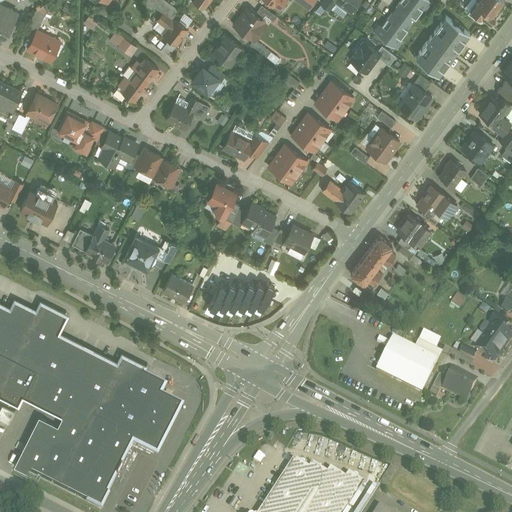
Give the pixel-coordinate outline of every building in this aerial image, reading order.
[(178,10),(164,0),(145,0),(143,3),(153,10),(155,7),(162,12),(156,19),(167,28),(175,18),(173,17),(178,10)] [(321,0),(320,2),(330,9),(336,1),(335,0),(321,0)] [(335,0),(336,1),(350,11),(358,0),(335,0)] [(400,0),(376,33),(394,46),(427,0),(400,0)] [(475,0),(468,11),(478,19),(481,15),(488,21),(494,13),(493,12),(502,0),(475,0)] [(18,13),(0,3),(0,37),(4,39),(18,13)] [(72,6),(66,3),(63,8),(69,11),(72,6)] [(262,4),(258,9),(268,17),(272,12),(262,4)] [(248,7),(241,17),(240,16),(234,24),(252,38),(258,29),(255,27),(262,18),(248,7)] [(35,10),(26,29),(35,33),(37,30),(45,15),(35,10)] [(92,14),(86,22),(96,28),(101,21),(92,14)] [(470,33),(447,15),(431,36),(415,57),(438,75),(470,33)] [(167,28),(163,34),(176,44),(188,29),(175,18),(167,28)] [(37,30),(35,33),(28,48),(36,53),(37,52),(50,59),(51,60),(60,41),(37,30)] [(118,40),(113,36),(110,40),(118,46),(125,37),(122,35),(118,40)] [(226,35),(213,52),(230,65),(243,47),(226,35)] [(136,46),(125,37),(118,46),(130,55),(136,46)] [(264,46),(254,39),(250,44),(260,51),(264,46)] [(364,40),(360,46),(358,45),(353,53),(354,54),(350,60),(367,72),(381,53),(364,40)] [(159,69),(144,58),(141,63),(137,60),(132,68),(136,70),(132,75),(133,76),(144,84),(146,85),(159,69)] [(511,60),(503,71),(511,78),(511,60)] [(218,68),(208,61),(205,66),(214,73),(218,68)] [(400,71),(407,76),(414,68),(407,63),(400,71)] [(431,81),(420,73),(412,83),(414,84),(424,91),(431,81)] [(144,84),(133,76),(131,80),(126,76),(119,85),(122,88),(120,90),(134,101),(145,87),(143,86),(144,84)] [(511,83),(506,79),(497,91),(507,99),(511,92),(511,83)] [(0,107),(11,86),(0,80),(0,107)] [(354,97),(331,80),(323,91),(346,108),(354,97)] [(414,84),(409,91),(411,92),(406,99),(404,98),(399,105),(417,118),(432,96),(424,91),(414,84)] [(11,86),(0,107),(0,114),(8,119),(9,119),(13,110),(22,92),(11,86)] [(346,108),(323,91),(315,102),(338,119),(346,108)] [(37,93),(28,112),(31,113),(47,122),(57,103),(37,93)] [(501,97),(498,100),(492,96),(486,103),(488,104),(480,115),(493,124),(493,125),(503,132),(510,121),(505,117),(509,111),(506,109),(510,104),(501,97)] [(186,109),(175,103),(166,118),(185,128),(192,113),(193,112),(192,112),(199,101),(192,97),(186,109)] [(199,101),(192,112),(193,112),(192,113),(204,119),(210,106),(199,101)] [(13,110),(9,119),(8,119),(7,121),(14,124),(19,113),(13,110)] [(273,118),(284,125),(289,116),(278,110),(273,118)] [(396,121),(381,110),(377,116),(391,127),(396,121)] [(25,116),(19,113),(14,124),(12,128),(22,133),(31,113),(28,112),(25,116)] [(330,129),(308,112),(300,123),(322,140),(330,129)] [(219,121),(226,125),(231,116),(224,113),(219,121)] [(68,115),(66,114),(58,130),(65,134),(63,138),(69,141),(70,139),(77,142),(76,146),(85,151),(92,137),(86,133),(87,131),(82,128),(85,123),(68,114),(68,115)] [(45,127),(47,123),(37,118),(35,122),(45,127)] [(104,128),(92,122),(87,131),(86,133),(92,137),(98,139),(104,128)] [(322,140),(300,123),(292,134),(314,151),(322,140)] [(231,133),(223,147),(244,158),(248,151),(252,142),(252,141),(242,136),(245,129),(235,124),(231,133)] [(110,131),(104,128),(98,139),(104,142),(110,132),(110,131)] [(399,141),(381,128),(374,137),(392,151),(399,141)] [(493,144),(475,130),(470,137),(471,138),(463,148),(462,147),(480,161),(481,161),(479,159),(486,150),(488,151),(493,144)] [(511,132),(509,130),(500,141),(507,147),(509,148),(511,143),(511,132)] [(110,132),(104,142),(102,146),(108,149),(104,157),(114,162),(113,165),(114,166),(119,155),(129,159),(133,152),(137,143),(124,137),(123,139),(110,132)] [(269,141),(255,134),(252,141),(252,142),(248,151),(258,156),(269,141)] [(392,151),(374,137),(366,148),(385,161),(392,151)] [(307,160),(285,144),(277,155),(299,171),(307,160)] [(150,150),(144,147),(139,155),(135,163),(141,165),(139,168),(153,175),(153,176),(153,177),(163,157),(149,150),(150,150)] [(369,157),(355,147),(351,153),(365,163),(369,157)] [(511,150),(509,148),(507,147),(501,154),(510,161),(511,158),(511,150)] [(139,155),(133,152),(129,159),(126,163),(133,167),(135,163),(139,155)] [(27,155),(23,163),(32,167),(36,159),(27,155)] [(299,171),(277,155),(269,166),(291,182),(299,171)] [(176,165),(162,159),(163,157),(153,177),(167,184),(168,181),(174,184),(182,168),(176,165)] [(450,158),(444,167),(445,167),(439,175),(453,185),(460,190),(466,182),(460,177),(465,169),(450,158)] [(327,169),(317,162),(313,168),(322,175),(327,169)] [(479,167),(471,178),(482,185),(489,175),(479,167)] [(24,184),(16,180),(11,190),(12,190),(8,196),(15,200),(24,184)] [(344,190),(330,180),(322,190),(336,201),(344,190)] [(364,193),(350,182),(344,190),(336,201),(335,201),(350,212),(364,193)] [(0,183),(0,202),(4,205),(8,196),(12,190),(11,190),(0,183)] [(236,194),(217,184),(208,201),(216,206),(213,211),(214,213),(215,214),(220,217),(222,216),(221,216),(224,210),(227,211),(232,202),(236,194)] [(427,191),(418,203),(417,203),(424,209),(431,214),(436,209),(443,214),(447,217),(450,212),(452,212),(457,206),(456,204),(445,196),(446,195),(431,184),(426,191),(427,191)] [(30,189),(20,208),(47,222),(57,203),(51,200),(55,194),(39,186),(36,192),(30,189)] [(247,212),(241,222),(242,222),(254,228),(253,230),(265,236),(266,236),(271,226),(276,216),(264,210),(265,208),(252,201),(247,212)] [(473,208),(464,201),(461,206),(469,213),(473,208)] [(143,221),(149,206),(139,202),(134,217),(143,221)] [(232,202),(227,211),(224,210),(221,216),(222,216),(232,221),(233,219),(238,207),(239,208),(240,205),(232,202)] [(192,211),(184,207),(182,212),(189,216),(192,211)] [(239,208),(238,207),(233,219),(241,224),(242,222),(241,222),(247,212),(239,208)] [(431,214),(424,209),(420,214),(435,224),(443,214),(436,209),(431,214)] [(430,228),(410,213),(397,230),(403,234),(413,242),(418,245),(430,228)] [(98,224),(94,234),(93,233),(93,234),(80,227),(72,243),(85,250),(106,261),(115,245),(104,239),(108,230),(109,230),(109,229),(99,223),(98,224)] [(313,235),(292,224),(288,232),(284,241),(285,241),(305,251),(313,235)] [(279,230),(271,226),(266,236),(265,236),(264,237),(274,242),(274,240),(279,230)] [(288,232),(280,228),(279,230),(274,240),(283,245),(285,241),(284,241),(288,232)] [(413,242),(403,234),(398,242),(408,249),(413,242)] [(379,236),(372,245),(385,255),(389,250),(392,246),(379,236)] [(136,237),(125,257),(147,268),(157,248),(136,237)] [(169,242),(163,244),(157,256),(170,263),(178,246),(169,242)] [(385,255),(372,245),(369,250),(365,255),(378,265),(381,261),(385,255)] [(413,254),(406,249),(403,253),(410,258),(413,254)] [(427,257),(430,252),(422,249),(420,254),(427,257)] [(396,255),(389,250),(385,255),(392,260),(396,255)] [(378,265),(365,255),(362,260),(361,259),(358,264),(371,274),(375,268),(378,265)] [(392,260),(385,255),(381,261),(388,266),(392,260)] [(270,272),(277,274),(280,261),(274,260),(270,272)] [(371,274),(358,264),(351,273),(364,283),(367,279),(371,274)] [(406,270),(399,265),(395,269),(402,274),(406,270)] [(202,266),(198,274),(202,276),(207,268),(202,266)] [(385,275),(375,268),(371,274),(378,279),(380,277),(382,279),(385,275)] [(193,284),(171,273),(163,290),(185,301),(193,284)] [(378,279),(371,274),(367,279),(374,285),(378,279)] [(397,282),(390,277),(386,282),(393,287),(397,282)] [(219,281),(208,305),(216,309),(218,304),(228,285),(219,281)] [(228,285),(218,304),(226,308),(238,285),(230,281),(228,285)] [(247,285),(237,305),(245,308),(247,304),(256,285),(249,281),(247,285)] [(256,285),(247,304),(254,308),(256,304),(266,285),(258,281),(256,285)] [(266,285),(256,304),(264,308),(276,285),(268,281),(266,285)] [(238,285),(228,305),(235,309),(237,305),(247,285),(239,282),(238,285)] [(388,294),(381,289),(377,294),(384,299),(388,294)] [(458,309),(464,300),(455,293),(449,303),(458,309)] [(511,301),(509,299),(502,308),(511,315),(511,301)] [(118,365),(90,351),(92,348),(85,344),(83,348),(55,333),(64,315),(42,304),(37,313),(16,302),(11,311),(0,305),(0,395),(18,405),(23,396),(28,388),(48,398),(44,407),(62,416),(58,425),(39,415),(14,465),(101,509),(134,442),(156,453),(179,407),(157,396),(162,387),(141,377),(145,368),(123,356),(118,365)] [(509,323),(496,314),(489,323),(492,325),(493,325),(502,332),(509,323)] [(502,332),(493,325),(492,325),(484,337),(503,350),(511,338),(502,332)] [(438,360),(393,337),(375,371),(421,394),(438,360)] [(503,350),(484,337),(475,349),(494,362),(503,350)] [(476,353),(463,346),(460,353),(473,359),(476,353)] [(461,375),(453,371),(454,369),(453,368),(447,379),(443,388),(467,401),(468,399),(464,398),(468,390),(471,392),(477,381),(462,373),(461,375)] [(447,379),(439,375),(432,388),(438,391),(440,387),(443,388),(447,379)] [(259,451),(254,458),(258,461),(263,454),(259,451)] [(346,511),(364,485),(348,475),(345,480),(330,470),(327,475),(312,465),(309,470),(293,460),(260,511),(346,511)]
